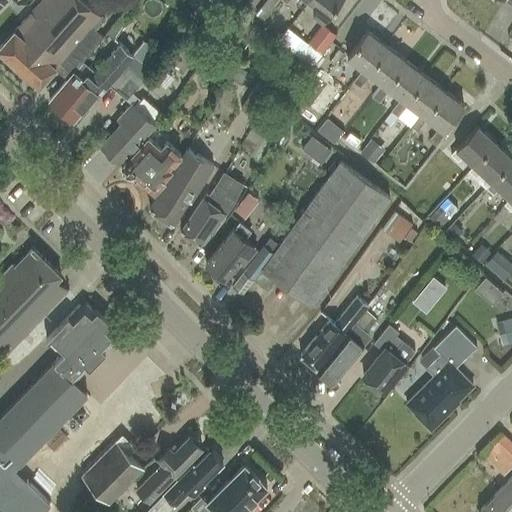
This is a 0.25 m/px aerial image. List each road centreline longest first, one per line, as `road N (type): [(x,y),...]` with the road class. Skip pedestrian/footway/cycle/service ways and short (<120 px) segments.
road 1 (tertiary): [(368,511),(0,144)]
road 2 (unclassified): [(388,511),(511,379)]
road 3 (residential): [(511,75),(422,14),(424,0)]
